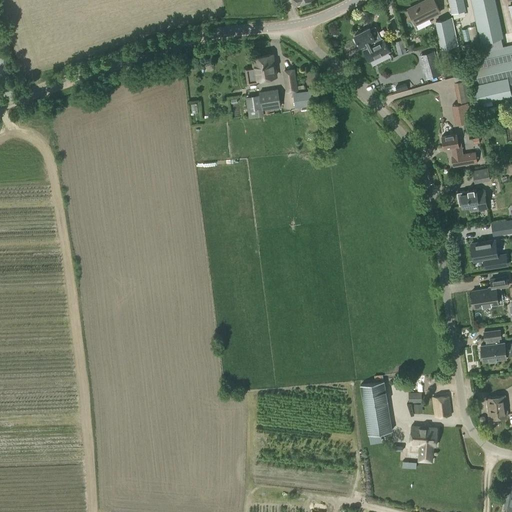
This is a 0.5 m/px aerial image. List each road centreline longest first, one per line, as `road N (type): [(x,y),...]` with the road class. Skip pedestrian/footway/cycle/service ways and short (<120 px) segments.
road 1 (unclassified): [(511,454),(478,438),(464,420),(421,162),(333,64)]
road 2 (unclassified): [(0,104),(180,42),(303,23),(358,0)]
